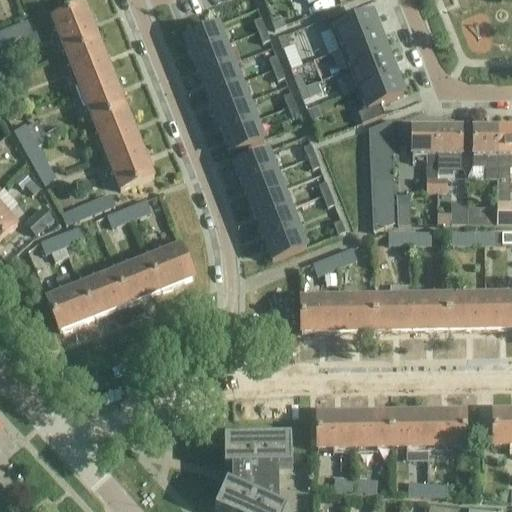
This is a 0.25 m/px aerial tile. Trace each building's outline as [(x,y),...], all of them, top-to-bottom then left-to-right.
[(85,9),(51,22),(58,40),(65,57),(98,44),(92,27),(85,9)] [(330,33),(339,54),(378,38),(370,18),(330,33)] [(260,22),(253,25),(258,37),(265,34),(260,22)] [(282,22),(271,27),(274,34),(285,30),(282,22)] [(28,24),(17,28),(22,40),(32,36),(28,24)] [(17,28),(7,32),(12,44),(18,42),(22,40),(17,28)] [(217,29),(184,42),(191,62),(225,49),(217,29)] [(7,32),(0,35),(0,44),(2,48),(6,46),(12,44),(7,32)] [(265,34),(258,37),(262,47),(269,45),(265,34)] [(347,75),(351,73),(387,60),(378,38),(339,54),(347,75)] [(285,39),(277,42),(282,53),(289,50),(285,39)] [(98,44),(65,57),(72,74),(78,92),(112,78),(105,61),(98,44)] [(225,49),(191,62),(199,81),(233,68),(225,49)] [(318,54),(305,55),(308,88),(321,87),(318,54)] [(275,60),(268,63),(273,75),(280,73),(275,60)] [(394,78),(387,60),(351,73),(359,92),(394,78)] [(233,68),(199,81),(207,100),(240,87),(233,68)] [(280,73),(273,75),(277,85),(284,82),(280,73)] [(112,78),(78,92),(85,109),(92,126),(125,113),(119,95),(112,78)] [(394,78),(359,92),(354,93),(363,115),(357,117),(362,128),(384,119),(380,109),(402,100),(394,78)] [(301,79),(293,82),(297,94),(305,91),(301,79)] [(240,87),(207,100),(214,119),(248,106),(240,87)] [(305,91),(297,94),(302,105),(309,102),(305,91)] [(290,98),(283,101),(287,112),(294,109),(290,98)] [(248,106),(214,119),(222,138),(255,125),(248,106)] [(294,109),(287,112),(292,123),(299,120),(294,109)] [(125,113),(92,126),(99,143),(106,160),(139,147),(132,130),(125,113)] [(392,135),(392,123),(368,133),(368,144),(392,135)] [(37,124),(26,131),(30,138),(35,147),(37,150),(60,141),(55,132),(45,138),(37,124)] [(255,125),(222,138),(230,158),(263,144),(255,125)] [(23,129),(13,135),(18,144),(30,138),(26,131),(25,129),(23,129)] [(411,159),(426,159),(426,167),(436,167),(436,159),(435,159),(435,131),(411,131),(411,159)] [(436,167),(436,175),(460,175),(460,159),(460,132),(435,131),(435,159),(436,159),(436,167)] [(496,207),(496,212),(496,230),(511,230),(511,207),(508,208),(508,197),(509,197),(508,173),(511,172),(511,131),(497,132),(497,185),(496,185),(496,207)] [(484,185),(496,185),(497,185),(497,132),(472,132),(472,159),(473,159),(473,171),(484,171),(484,185)] [(392,147),(392,135),(368,144),(369,156),(392,147)] [(30,138),(18,144),(23,154),(35,147),(30,138)] [(35,147),(23,154),(28,163),(40,156),(37,150),(35,147)] [(139,147),(106,160),(112,177),(119,195),(153,182),(146,164),(139,147)] [(393,158),(392,147),(369,156),(369,167),(393,158)] [(310,149),(303,152),(307,163),(315,160),(310,149)] [(267,155),(233,169),(241,189),(275,176),(267,155)] [(40,156),(28,163),(33,172),(45,165),(40,156)] [(393,170),(393,158),(369,167),(370,179),(393,170)] [(315,160),(307,163),(312,174),(319,171),(315,160)] [(45,165),(33,172),(38,181),(51,174),(45,165)] [(393,182),(393,170),(370,179),(370,191),(393,182)] [(340,173),(327,179),(348,223),(361,217),(340,173)] [(51,174),(38,181),(43,190),(44,190),(54,185),(56,184),(51,174)] [(275,176),(241,189),(249,208),(283,195),(275,176)] [(393,193),(393,182),(370,191),(371,202),(393,193)] [(425,197),(435,197),(435,183),(425,183),(425,197)] [(445,183),(435,183),(435,197),(445,197),(445,183)] [(325,187),(318,189),(322,201),(329,198),(325,187)] [(393,205),(393,193),(371,202),(371,214),(393,205)] [(283,195),(249,208),(257,226),(290,213),(283,195)] [(329,198),(322,201),(327,212),(334,209),(329,198)] [(109,200),(99,204),(104,216),(114,212),(109,200)] [(99,204),(90,208),(95,220),(104,216),(99,204)] [(145,205),(135,209),(140,221),(149,217),(145,205)] [(394,217),(393,205),(371,214),(372,225),(394,217)] [(409,207),(396,207),(396,223),(397,223),(397,230),(410,230),(409,207)] [(450,229),(466,229),(466,207),(451,207),(450,229)] [(467,230),(496,230),(496,212),(467,212),(467,207),(466,207),(466,229),(467,229),(467,230)] [(90,208),(80,212),(85,224),(95,220),(90,208)] [(127,213),(125,213),(130,225),(131,224),(140,221),(135,209),(127,213)] [(0,211),(0,244),(17,230),(4,215),(0,211)] [(24,227),(35,240),(53,223),(42,211),(28,224),(24,227)] [(80,212),(71,215),(75,227),(85,224),(80,212)] [(125,213),(116,217),(120,229),(130,225),(125,213)] [(290,213),(257,226),(264,245),(298,232),(290,213)] [(71,215),(61,219),(66,231),(75,227),(71,215)] [(111,233),(120,229),(116,217),(106,221),(111,233)] [(394,228),(394,217),(372,225),(372,237),(394,228)] [(340,225),(333,228),(337,239),(345,236),(340,225)] [(79,232),(69,236),(73,247),(83,244),(79,232)] [(298,232),(264,245),(272,265),(306,252),(298,232)] [(389,248),(399,248),(399,236),(389,235),(389,248)] [(60,239),(59,239),(64,251),(73,247),(69,236),(60,239)] [(399,236),(399,248),(409,249),(409,236),(399,236)] [(409,236),(409,249),(419,249),(419,236),(410,236),(409,236)] [(429,236),(419,236),(419,249),(429,249),(429,236)] [(451,249),(462,250),(462,237),(452,237),(451,249)] [(462,237),(462,250),(472,250),(473,237),(462,237)] [(473,237),(472,250),(483,250),(483,237),(476,237),(473,237)] [(483,237),(483,250),(484,250),(493,250),(493,238),(483,237)] [(501,249),(511,249),(511,238),(501,239),(501,249)] [(59,239),(49,243),(54,255),(64,251),(59,239)] [(44,259),(54,255),(49,243),(39,247),(44,259)] [(163,256),(146,262),(160,296),(177,289),(194,282),(181,249),(163,256)] [(353,252),(343,256),(348,268),(358,264),(353,252)] [(343,256),(333,260),(338,272),(348,268),(343,256)] [(333,260),(324,264),(329,276),(338,272),(333,260)] [(130,269),(113,276),(127,309),(143,302),(160,296),(146,262),(130,269)] [(324,264),(314,268),(319,280),(329,276),(324,264)] [(96,282),(80,289),(93,323),(110,316),(127,309),(113,276),(96,282)] [(63,296),(46,303),(59,336),(77,329),(93,323),(80,289),(63,296)] [(511,298),(503,298),(484,299),(485,335),(503,334),(511,334),(511,298)] [(429,300),(411,300),(411,336),(430,335),(448,335),(448,299),(429,300)] [(466,299),(448,299),(448,335),(467,335),(485,335),(484,299),(466,299)] [(356,301),(337,301),(338,337),(356,337),(375,336),(374,300),(356,301)] [(392,300),(374,300),(375,336),(393,336),(411,336),(411,300),(392,300)] [(306,302),(300,302),(300,338),(319,337),(338,337),(337,301),(319,301),(306,302)] [(511,414),(511,415),(492,415),(492,451),(511,451),(511,450),(511,414)] [(446,416),(427,416),(428,452),(446,452),(465,451),(465,415),(446,416)] [(409,417),(390,417),(391,453),(409,453),(428,452),(427,416),(409,417)] [(372,417),(353,418),(354,454),(358,454),(367,453),(373,453),(391,453),(390,417),(372,417)] [(335,418),(316,418),(317,454),(336,454),(354,454),(353,418),(335,418)] [(226,486),(215,511),(284,511),(278,509),(278,471),(290,471),(290,442),(224,443),(225,472),(239,472),(239,492),(226,486)] [(335,483),(334,495),(344,496),(345,484),(335,483)] [(345,484),(344,496),(355,496),(355,484),(345,484)] [(355,484),(355,496),(365,497),(366,485),(357,484),(355,484)] [(366,485),(365,497),(375,497),(376,485),(366,485)] [(408,488),(407,500),(417,501),(418,488),(408,488)] [(418,488),(417,501),(428,501),(429,489),(418,488)] [(429,489),(428,501),(438,502),(439,490),(429,489)] [(439,490),(438,502),(449,503),(450,490),(439,490)]
